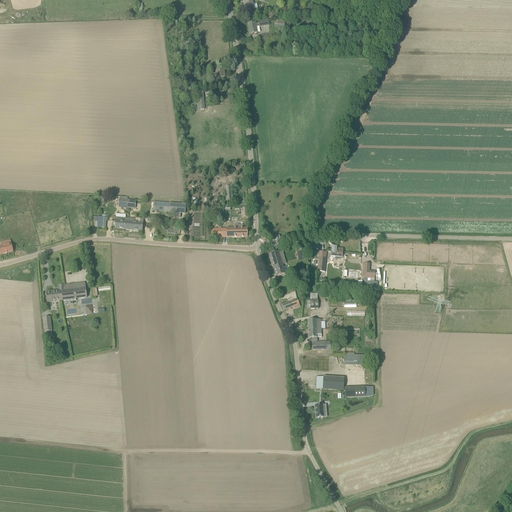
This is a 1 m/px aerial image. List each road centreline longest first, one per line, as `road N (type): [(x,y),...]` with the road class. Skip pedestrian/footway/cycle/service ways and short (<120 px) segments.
road 1 (unclassified): [(341,511),(303,435),(295,346),(258,244)]
road 2 (unclassified): [(0,265),(103,238),(258,244)]
road 3 (unclassified): [(258,244),(316,234),(511,239)]
road 4 (unclassified): [(258,244),(226,0)]
